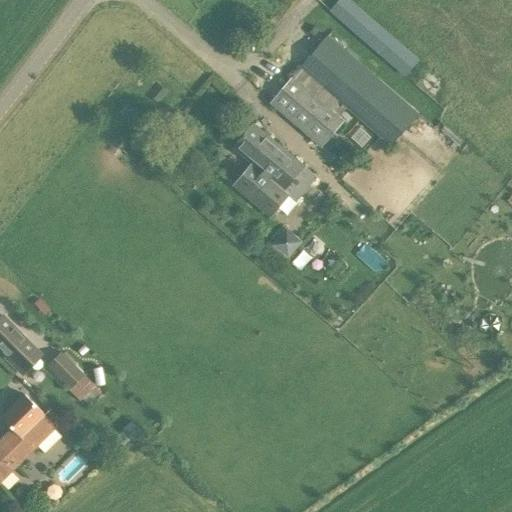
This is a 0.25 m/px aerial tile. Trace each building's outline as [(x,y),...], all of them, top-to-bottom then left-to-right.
[(401,74),(417,57),(351,0),(333,0),(326,8),(401,74)] [(327,35),(299,67),(301,69),(347,108),(390,147),(419,113),(327,35)] [(301,69),(293,79),(291,77),(270,102),(317,142),(347,108),(301,69)] [(270,217),(288,194),(296,201),(317,177),(253,123),(232,147),(251,163),(232,185),(270,217)] [(284,225),(270,242),(287,255),(301,239),(284,225)] [(2,315),(0,316),(0,348),(6,355),(3,358),(22,377),(42,357),(2,315)] [(68,389),(80,400),(89,389),(96,395),(100,391),(61,351),(46,366),(69,388),(68,389)] [(25,395),(2,418),(16,432),(0,447),(0,481),(56,426),(45,415),(25,395)]
